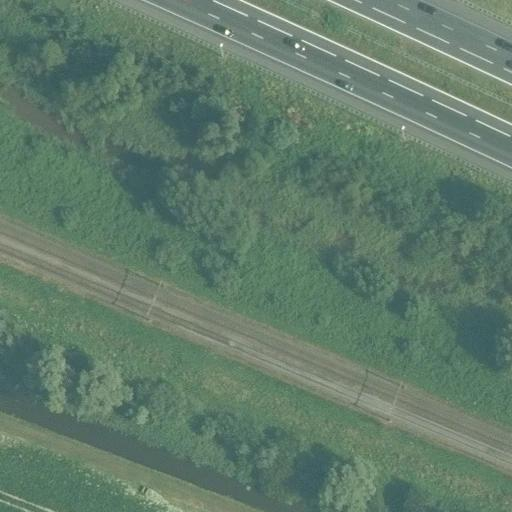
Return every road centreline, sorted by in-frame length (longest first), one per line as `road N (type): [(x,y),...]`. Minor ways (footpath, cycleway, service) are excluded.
road 1 (motorway): [(172,0),(511,154)]
road 2 (motorway): [(511,59),(383,0)]
